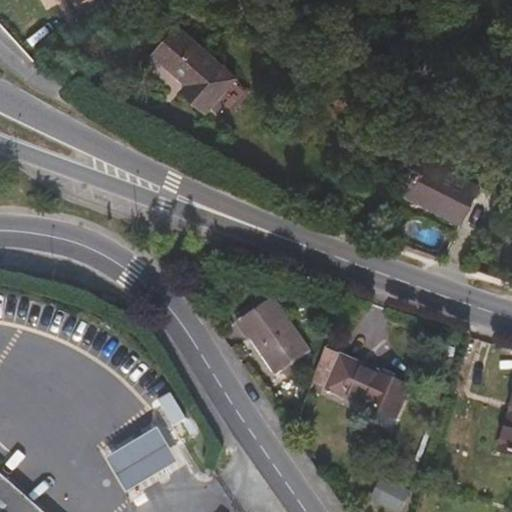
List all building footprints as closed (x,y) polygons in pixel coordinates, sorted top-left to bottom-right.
[(74,0),(83,14),(108,0),(74,0)] [(207,112),(236,78),(179,27),(155,54),(188,84),(183,90),(207,112)] [(415,158),(441,126),(429,116),(422,124),(408,140),(402,147),(415,158)] [(479,187),(424,159),(406,195),(426,205),(427,203),(462,220),(479,187)] [(97,289),(94,295),(122,308),(125,301),(97,289)] [(238,322),(275,376),(312,351),(275,297),(238,322)] [(312,382),(326,389),(341,356),(325,349),(312,382)] [(275,376),(281,384),(317,358),(312,351),(275,376)] [(326,389),(396,419),(410,387),(341,356),(326,389)] [(173,425),(187,417),(178,404),(164,412),(173,425)] [(511,410),(500,451),(511,454),(511,410)] [(159,428),(107,458),(127,493),(179,463),(159,428)] [(48,511),(44,507),(0,469),(0,511),(48,511)] [(400,511),(411,491),(382,478),(372,499),(400,511)]
